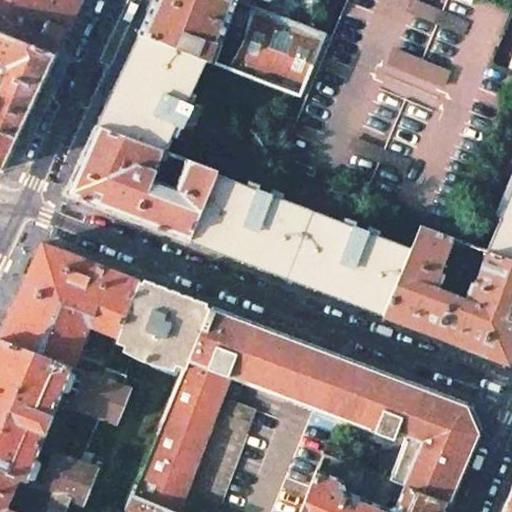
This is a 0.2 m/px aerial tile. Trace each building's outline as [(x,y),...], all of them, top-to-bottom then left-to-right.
[(0,0),(0,33),(55,55),(66,30),(80,0),(0,0)] [(325,35),(233,0),(154,0),(154,2),(139,33),(206,59),(299,96),(325,35)] [(233,0),(325,35),(339,0),(233,0)] [(451,227),(511,84),(511,70),(508,69),(490,62),(511,10),(511,5),(499,0),(346,0),(281,156),(451,227)] [(0,33),(0,169),(1,170),(34,100),(55,55),(0,33)] [(186,104),(206,59),(139,33),(118,78),(96,125),(165,151),(177,124),(182,127),(192,106),(186,104)] [(165,151),(96,125),(78,164),(65,194),(128,218),(189,241),(216,173),(217,171),(165,151)] [(246,185),(216,173),(189,241),(215,251),(342,299),(384,315),(412,248),(378,236),(380,230),(368,226),(366,231),(355,227),(357,221),(345,217),(343,222),(282,199),(284,194),(272,189),(270,194),(258,190),(260,185),(248,180),(246,185)] [(500,219),(487,250),(511,258),(511,187),(498,219),(500,219)] [(435,286),(454,237),(421,226),(412,248),(384,315),(448,340),(508,363),(511,352),(511,258),(487,250),(463,241),(459,253),(481,263),(468,298),(435,286)] [(92,325),(117,335),(139,281),(88,261),(42,243),(21,289),(0,333),(0,339),(70,366),(85,371),(101,377),(110,354),(93,347),(92,349),(83,345),(92,325)] [(175,294),(139,281),(117,335),(110,354),(101,377),(131,388),(170,403),(188,361),(210,308),(175,294)] [(392,439),(378,475),(448,501),(477,433),(466,405),(419,388),(210,308),(188,361),(244,382),(245,380),(374,429),(373,432),(392,439)] [(60,391),(70,366),(0,339),(0,470),(25,480),(31,464),(60,391)] [(236,402),(244,382),(188,361),(170,403),(132,494),(176,511),(217,511),(255,409),(236,402)] [(85,371),(70,366),(60,391),(75,397),(72,405),(99,415),(117,423),(131,388),(101,377),(85,371)] [(170,403),(131,388),(117,423),(99,415),(81,462),(99,469),(85,504),(53,492),(44,511),(125,511),(132,494),(170,403)] [(46,470),(31,464),(25,480),(40,486),(53,492),(85,504),(99,469),(81,462),(54,451),(46,470)] [(443,511),(448,501),(378,475),(323,454),(300,511),(443,511)] [(0,470),(0,511),(44,511),(53,492),(40,486),(25,480),(0,470)] [(511,511),(511,487),(501,511),(511,511)] [(176,511),(132,494),(125,511),(176,511)]
